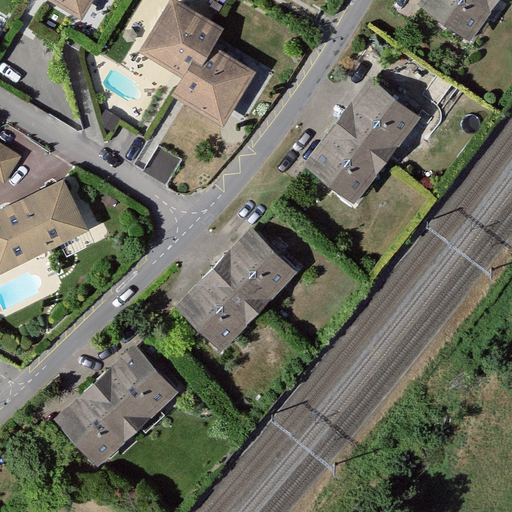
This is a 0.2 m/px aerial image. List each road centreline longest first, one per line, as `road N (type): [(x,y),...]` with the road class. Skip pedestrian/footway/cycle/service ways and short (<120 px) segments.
road 1 (residential): [(189,228),(245,171),(365,0)]
road 2 (residential): [(0,409),(189,228)]
road 3 (residential): [(189,228),(169,204),(0,101)]
